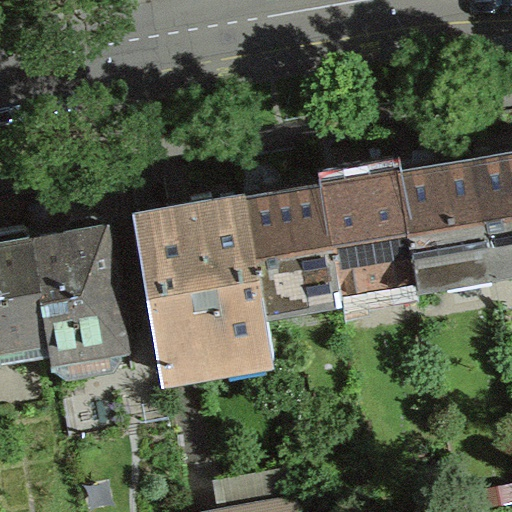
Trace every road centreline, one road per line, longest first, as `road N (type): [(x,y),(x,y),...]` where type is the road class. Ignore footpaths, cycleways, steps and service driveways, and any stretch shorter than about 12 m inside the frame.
road 1 (tertiary): [(223,28),(0,69)]
road 2 (tertiary): [(396,0),(223,28)]
